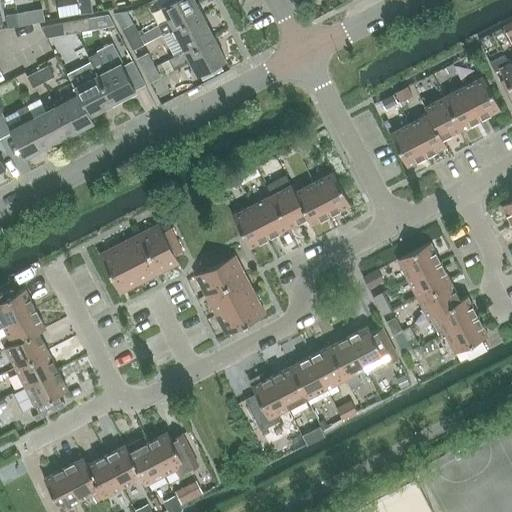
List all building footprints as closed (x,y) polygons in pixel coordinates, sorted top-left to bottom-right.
[(158,25),(162,34),(201,13),(194,0),(168,0),(161,4),(160,4),(168,20),(158,25)] [(115,24),(131,23),(129,9),(114,10),(115,24)] [(16,13),(19,26),(31,24),(28,11),(16,13)] [(7,28),(19,26),(16,13),(5,15),(7,28)] [(184,50),(213,36),(201,13),(162,34),(174,57),(182,53),(180,50),(183,49),(184,50)] [(61,23),(64,35),(91,30),(88,18),(61,23)] [(46,38),(64,35),(61,23),(40,27),(46,38)] [(128,41),(139,35),(133,23),(121,29),(128,41)] [(139,35),(128,41),(132,50),(144,44),(139,35)] [(182,53),(174,57),(169,59),(174,69),(190,61),(196,74),(225,59),(213,36),(184,50),(183,49),(180,50),(182,53)] [(87,58),(93,70),(110,103),(135,90),(134,89),(144,83),(132,60),(122,65),(119,61),(105,68),(97,53),(87,58)] [(143,72),(154,66),(147,53),(136,59),(143,72)] [(511,61),(509,63),(505,54),(490,62),(495,71),(500,69),(511,91),(511,61)] [(37,71),(43,83),(53,77),(47,66),(37,71)] [(154,66),(143,72),(149,83),(160,77),(154,66)] [(89,114),(110,103),(93,70),(85,75),(86,78),(72,85),(76,93),(77,92),(89,114)] [(32,88),(43,83),(37,71),(26,76),(32,88)] [(464,86),(481,119),(501,109),(484,76),(464,86)] [(462,129),(481,119),(464,86),(445,96),(462,129)] [(89,114),(77,92),(76,93),(63,99),(61,96),(52,101),(69,134),(93,121),(89,114)] [(443,139),(443,138),(462,129),(445,96),(425,106),(429,114),(429,113),(443,139)] [(46,146),(69,134),(52,101),(43,106),(45,109),(32,116),(31,116),(46,146)] [(31,116),(32,116),(26,105),(16,110),(22,121),(8,128),(24,157),(46,146),(31,116)] [(443,138),(443,139),(429,113),(429,114),(410,123),(427,156),(447,146),(443,138)] [(407,166),(427,156),(410,123),(390,133),(407,166)] [(314,182),(331,215),(351,204),(334,172),(314,182)] [(295,192),(295,191),(286,174),(267,185),(272,195),(289,227),(307,218),(308,217),(295,192)] [(311,225),(331,215),(314,182),(295,191),(295,192),(308,217),(307,218),(311,225)] [(270,237),(289,227),(272,195),(253,205),(270,237)] [(511,225),(511,224),(511,199),(502,205),(511,225)] [(250,247),(270,237),(253,205),(233,215),(250,247)] [(179,263),(175,255),(163,232),(159,224),(139,234),(160,273),(179,263)] [(163,232),(175,255),(183,251),(171,228),(163,232)] [(140,283),(160,273),(139,234),(120,244),(140,283)] [(408,279),(441,262),(431,242),(398,259),(408,279)] [(120,293),(140,283),(120,244),(100,254),(120,293)] [(204,271),(227,259),(223,251),(200,263),(204,271)] [(206,295),(245,274),(235,255),(227,259),(204,271),(196,275),(206,295)] [(418,298),(451,281),(441,262),(408,279),(418,298)] [(384,281),(378,269),(363,277),(369,288),(384,281)] [(216,314),(256,294),(245,274),(206,295),(216,314)] [(0,325),(2,324),(34,308),(24,288),(13,294),(10,288),(12,287),(8,281),(0,285),(0,325)] [(461,300),(461,299),(451,281),(418,298),(428,317),(436,314),(435,313),(461,300)] [(256,294),(216,314),(226,334),(266,314),(256,294)] [(438,336),(445,332),(478,315),(468,296),(461,299),(461,300),(435,313),(436,314),(428,317),(438,336)] [(12,344),(36,331),(44,327),(34,308),(2,324),(11,343),(12,344)] [(478,315),(445,332),(460,362),(467,358),(468,360),(485,351),(479,340),(488,335),(478,315)] [(347,335),(364,368),(367,374),(387,364),(385,361),(396,356),(381,327),(370,333),(366,325),(347,335)] [(15,366),(46,350),(36,331),(12,344),(11,343),(4,346),(15,366)] [(356,372),(364,368),(347,335),(328,345),(344,378),(351,389),(362,384),(356,372)] [(325,388),(344,378),(328,345),(309,355),(325,388)] [(24,385),(56,369),(46,350),(15,366),(24,385)] [(329,394),(325,388),(309,355),(289,366),(306,398),(309,405),(329,394)] [(287,408),(306,398),(289,366),(270,376),(287,408)] [(56,369),(24,385),(35,405),(30,407),(36,419),(65,405),(59,392),(66,388),(56,369)] [(287,408),(270,376),(264,379),(261,373),(247,381),(254,394),(244,399),(248,407),(260,430),(279,420),(276,414),(287,408)] [(0,408),(4,416),(13,411),(11,407),(13,407),(10,403),(9,404),(5,397),(0,399),(0,408)] [(336,408),(342,420),(357,412),(351,400),(336,408)] [(0,446),(14,441),(9,428),(0,431),(0,446)] [(145,441),(162,474),(174,468),(177,474),(196,464),(179,433),(169,438),(165,431),(145,441)] [(162,474),(145,441),(143,438),(125,447),(127,451),(126,451),(139,477),(143,484),(162,474)] [(127,451),(125,447),(123,444),(104,454),(121,486),(139,477),(126,451),(127,451)] [(101,496),(121,486),(104,454),(85,463),(85,464),(98,489),(101,496)] [(85,464),(85,463),(82,456),(62,467),(79,499),(98,489),(85,464)] [(60,509),(79,499),(62,467),(43,477),(60,509)]
